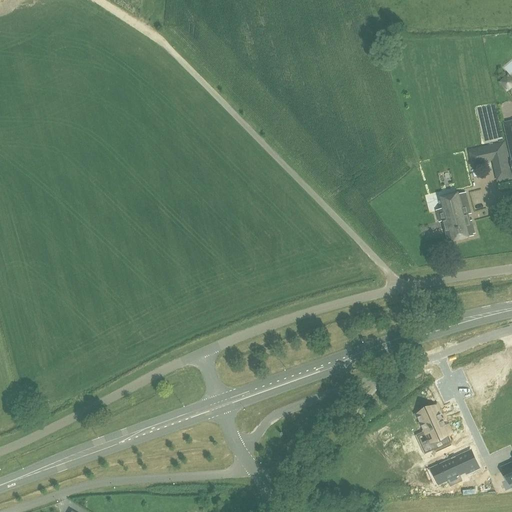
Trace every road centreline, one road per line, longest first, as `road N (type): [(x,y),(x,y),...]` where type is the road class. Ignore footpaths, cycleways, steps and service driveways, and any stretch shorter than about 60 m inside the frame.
road 1 (tertiary): [(219,405),(511,310)]
road 2 (residential): [(240,452),(282,410),(511,329)]
road 3 (residential): [(254,470),(90,485),(12,511)]
road 4 (tertiary): [(0,480),(219,405)]
road 5 (unclassified): [(0,452),(203,353)]
road 6 (unclassified): [(203,353),(395,291)]
